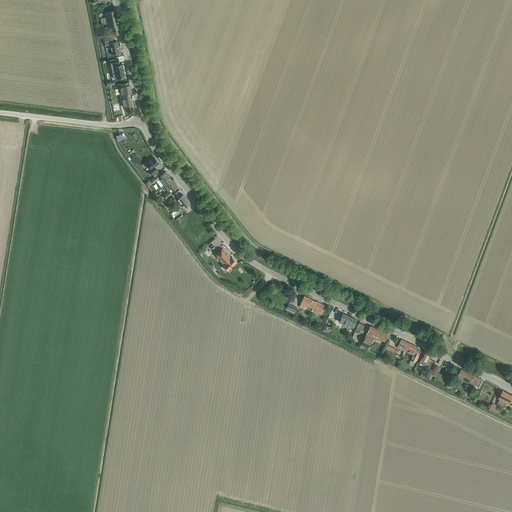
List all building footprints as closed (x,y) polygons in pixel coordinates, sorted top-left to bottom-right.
[(114,35),(120,34),(115,10),(104,13),(105,17),(100,18),(102,25),(107,24),(107,27),(106,27),(106,29),(109,28),(109,31),(113,31),(114,35)] [(113,39),(105,41),(106,45),(111,45),(113,54),(120,53),(118,41),(113,42),(113,39)] [(114,66),(118,78),(125,76),(123,64),(119,64),(119,63),(118,58),(110,60),(111,64),(112,66),(114,66)] [(122,88),(120,88),(121,95),(131,93),(129,86),(128,86),(127,83),(122,84),(122,88)] [(146,164),(150,170),(148,171),(151,175),(157,170),(155,167),(159,163),(154,158),(146,164)] [(160,180),(164,185),(172,179),(166,171),(161,175),(162,178),(160,180)] [(172,179),(164,185),(168,190),(169,189),(170,190),(171,189),(173,191),(178,187),(172,179)] [(163,195),(166,199),(167,199),(172,194),(169,190),(163,195)] [(185,208),(190,204),(182,194),(177,199),(185,208)] [(180,213),(175,217),(177,221),(183,216),(180,213)] [(218,258),(222,263),(224,264),(223,266),(228,271),(237,262),(232,257),(231,257),(230,256),(223,248),(216,254),(216,255),(218,258)] [(304,296),(299,307),(304,309),(306,305),(313,308),(312,311),(321,315),(325,305),(304,296)] [(343,313),(339,321),(347,325),(354,328),(358,320),(343,313)] [(362,346),(363,346),(369,348),(370,346),(374,338),(384,343),(388,334),(371,326),(362,346)] [(409,352),(413,355),(411,359),(416,362),(421,351),(416,349),(417,347),(402,339),(397,348),(408,353),(409,352)] [(425,365),(431,354),(425,352),(420,362),(425,365)] [(436,365),(432,374),(436,376),(440,368),(436,365)] [(478,388),(482,380),(457,367),(454,373),(458,375),(457,378),(469,384),(469,383),(478,388)] [(511,405),(511,395),(503,390),(499,399),(500,400),(498,403),(504,407),(506,403),(511,405)]
